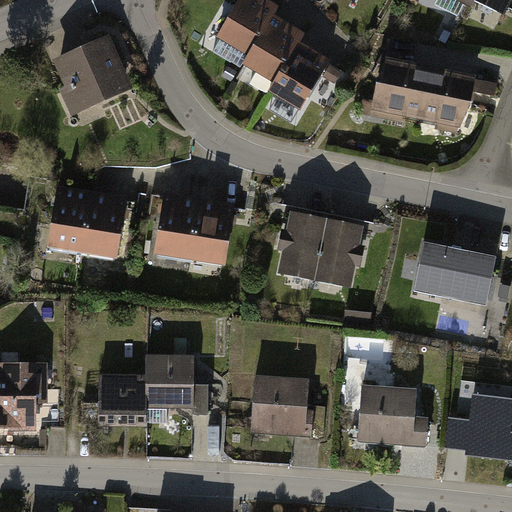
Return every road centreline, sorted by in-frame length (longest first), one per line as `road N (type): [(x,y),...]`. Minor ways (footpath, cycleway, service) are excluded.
road 1 (residential): [(511,511),(276,487),(0,477)]
road 2 (residential): [(476,202),(273,162),(223,142),(179,97),(133,0)]
